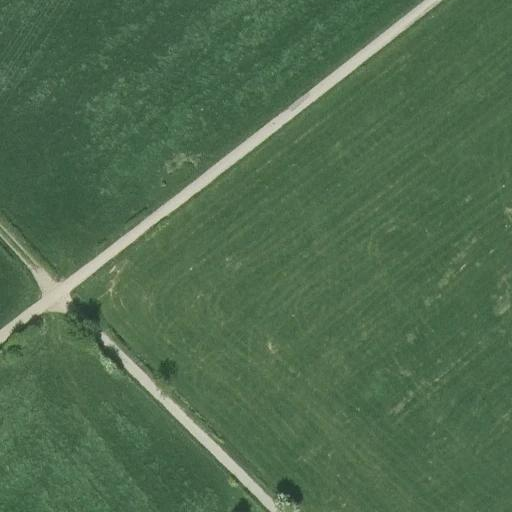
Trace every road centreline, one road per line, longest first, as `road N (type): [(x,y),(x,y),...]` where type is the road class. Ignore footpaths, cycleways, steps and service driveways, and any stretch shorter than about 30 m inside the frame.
road 1 (track): [(433,0),(0,337)]
road 2 (track): [(0,235),(281,511)]
